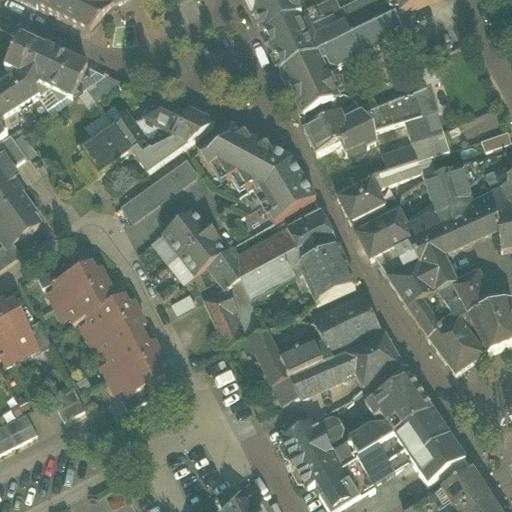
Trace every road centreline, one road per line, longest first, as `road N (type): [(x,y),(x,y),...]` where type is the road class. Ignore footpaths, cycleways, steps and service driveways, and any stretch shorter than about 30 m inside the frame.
road 1 (residential): [(156,455),(214,426),(113,245),(87,226),(0,287)]
road 2 (residential): [(299,160),(450,408),(511,386)]
road 3 (residential): [(299,160),(0,13)]
road 4 (residential): [(224,0),(299,160)]
road 5 (residential): [(156,455),(77,436),(0,474)]
road 6 (residential): [(43,511),(156,455)]
